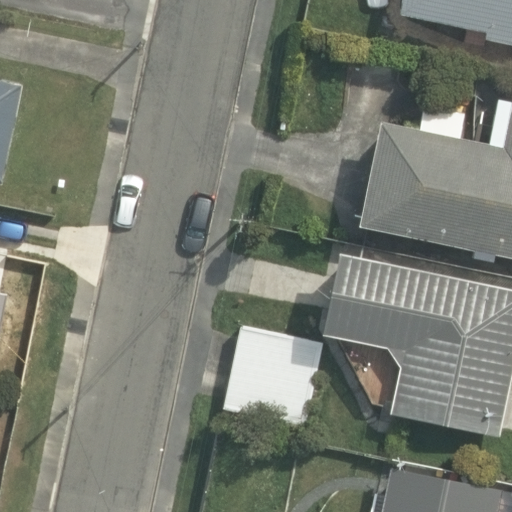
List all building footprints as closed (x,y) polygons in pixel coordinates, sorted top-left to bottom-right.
[(511,0),(401,0),(399,13),(486,32),(484,39),(511,45),(511,0)] [(23,84),(0,78),(0,184),(3,185),(23,84)] [(420,129),(382,120),(359,225),(474,250),(473,257),(494,261),(496,254),(511,257),(511,99),(499,97),(488,144),(461,138),(466,114),(425,105),(420,129)] [(511,379),(511,288),(340,252),(323,334),(340,337),(372,403),(391,407),(390,413),(500,436),(511,379)] [(307,426),(324,342),(242,325),(224,409),(307,426)] [(499,511),(504,490),(392,467),(382,511),(499,511)]
